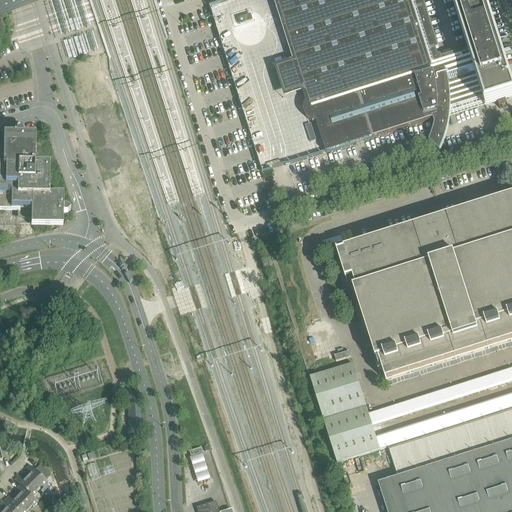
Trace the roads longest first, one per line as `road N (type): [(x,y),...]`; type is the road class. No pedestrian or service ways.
road 1 (unclassified): [(511,141),(236,227),(169,12)]
road 2 (track): [(322,511),(238,226)]
road 3 (tertiary): [(177,511),(167,404),(129,286),(107,257),(82,245)]
road 4 (tertiary): [(71,265),(108,289),(122,317),(152,416),(159,511)]
road 5 (unclassified): [(82,245),(88,220),(48,115)]
